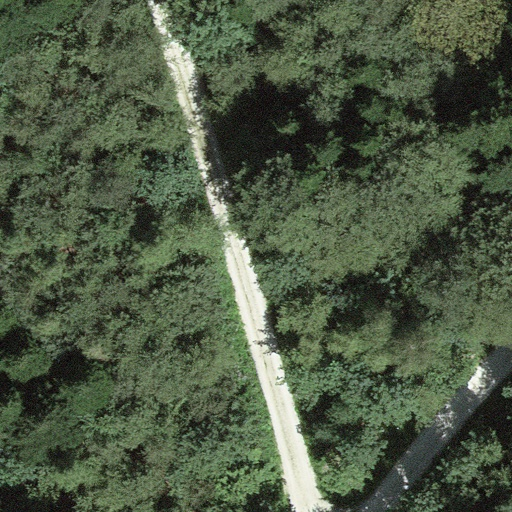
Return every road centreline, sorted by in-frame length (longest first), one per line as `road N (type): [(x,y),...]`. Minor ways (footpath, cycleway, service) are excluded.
road 1 (track): [(306,511),(153,0)]
road 2 (track): [(362,511),(511,338)]
